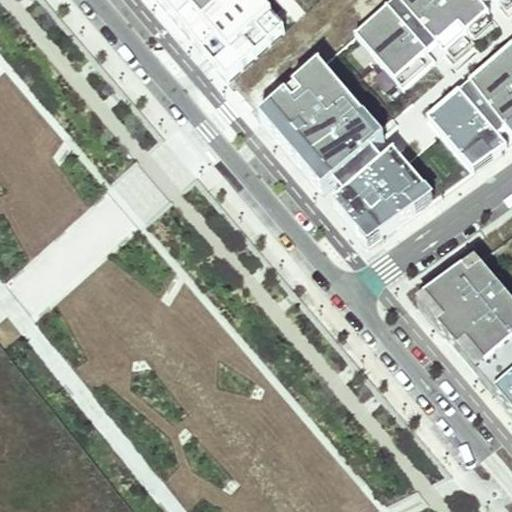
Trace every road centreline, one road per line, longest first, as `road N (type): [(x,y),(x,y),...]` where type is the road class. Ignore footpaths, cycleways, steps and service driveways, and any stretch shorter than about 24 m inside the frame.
road 1 (residential): [(95,0),(352,297)]
road 2 (residential): [(352,297),(511,486)]
road 3 (residential): [(352,297),(511,180)]
